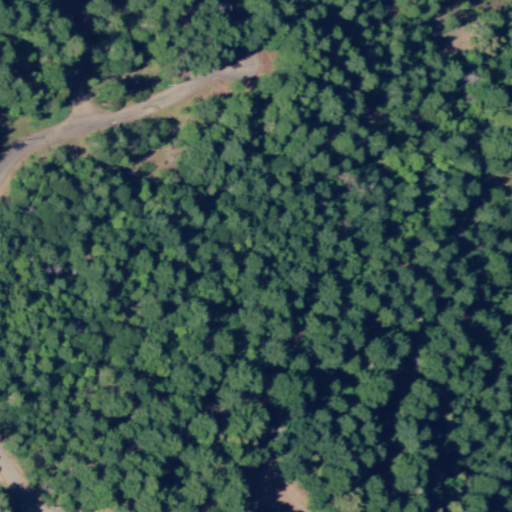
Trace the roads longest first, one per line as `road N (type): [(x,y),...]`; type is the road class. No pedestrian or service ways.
road 1 (residential): [(23,511),(27,494),(0,451),(1,179),(41,145),(172,104),(270,57)]
road 2 (residential): [(134,118),(66,0)]
